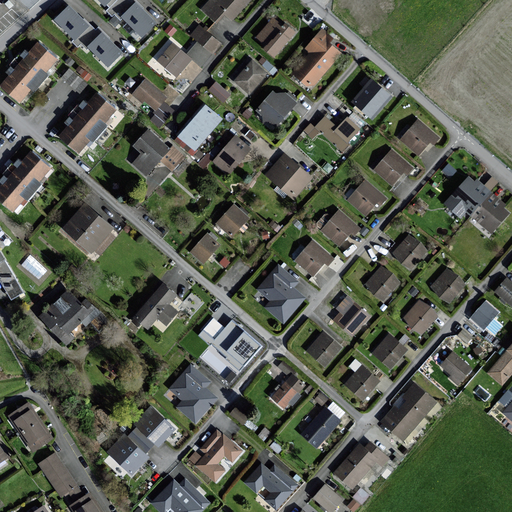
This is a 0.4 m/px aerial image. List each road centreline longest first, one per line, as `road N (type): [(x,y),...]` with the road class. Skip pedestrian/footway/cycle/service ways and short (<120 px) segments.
road 1 (residential): [(0,104),(277,344)]
road 2 (residential): [(462,134),(277,344)]
road 3 (residential): [(365,422),(511,254)]
road 4 (residential): [(306,0),(462,134)]
road 5 (residential): [(277,344),(165,472)]
road 6 (residential): [(176,105),(267,0)]
road 7 (residential): [(285,511),(365,422)]
